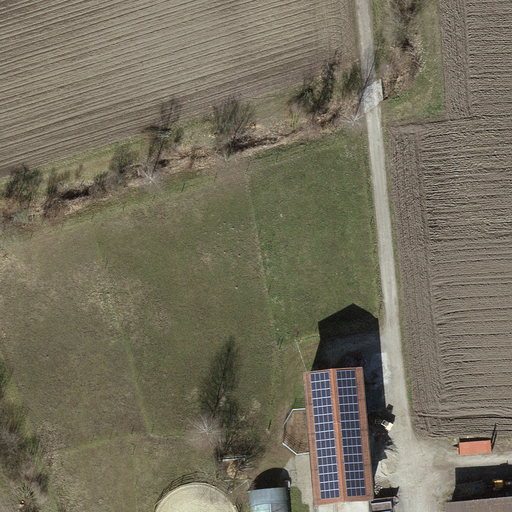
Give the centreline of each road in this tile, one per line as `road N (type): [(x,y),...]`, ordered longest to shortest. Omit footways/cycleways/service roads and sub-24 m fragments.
road 1 (track): [(396,303),(367,0)]
road 2 (residential): [(419,511),(396,303)]
